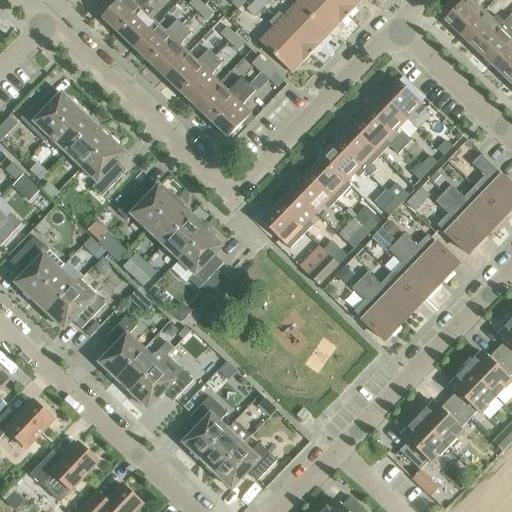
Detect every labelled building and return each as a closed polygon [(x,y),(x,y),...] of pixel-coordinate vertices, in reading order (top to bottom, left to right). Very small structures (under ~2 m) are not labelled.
[(118,0),(101,19),(117,34),(144,6),(137,0),(136,0),(133,3),(129,0),(118,0)] [(193,0),(189,6),(197,13),(203,5),(197,0),(193,0)] [(246,2),(244,0),(235,0),(231,4),(238,11),(246,2)] [(300,0),(297,4),(325,32),(332,26),(339,26),(347,16),(329,0),(300,0)] [(329,0),(347,16),(355,8),(355,1),(356,0),(329,0)] [(463,0),(443,21),(459,37),(483,13),(475,5),(478,0),(463,0)] [(262,8),(255,1),(246,11),(253,17),(262,8)] [(278,14),(273,18),(279,23),(311,54),(319,46),(319,39),(325,32),(297,4),(283,18),(278,14)] [(203,5),(197,13),(207,22),(213,15),(203,5)] [(117,34),(133,49),(155,25),(148,17),(151,12),(144,6),(117,34)] [(459,37),(475,51),(503,23),(496,17),(491,20),(483,13),(459,37)] [(475,51),(491,67),(511,44),(511,32),(511,31),(511,29),(511,18),(510,17),(503,23),(475,51)] [(279,23),(273,18),(268,24),(273,29),(259,43),(288,71),(295,64),(302,64),(311,54),(279,23)] [(133,49),(148,64),(183,27),(176,21),(169,29),(164,33),(155,25),(133,49)] [(148,64),(164,79),(187,55),(179,47),(182,42),(190,34),(183,27),(148,64)] [(220,35),(229,43),(236,36),(227,28),(220,35)] [(236,36),(229,43),(239,52),(245,44),(236,36)] [(511,44),(491,67),(506,82),(511,75),(511,44)] [(164,79),(179,94),(215,57),(209,51),(200,59),(195,62),(187,55),(164,79)] [(179,94),(195,109),(218,85),(210,77),(223,64),(215,57),(179,94)] [(258,58),(251,65),(260,73),(267,66),(258,58)] [(267,66),(260,73),(269,81),(278,89),(285,82),(276,74),(267,66)] [(195,109),(211,124),(248,86),(241,79),(231,89),(226,92),(218,85),(195,109)] [(397,82),(381,98),(405,122),(413,114),(418,117),(425,110),(397,82)] [(248,86),(211,124),(227,140),(250,115),(241,107),(255,93),(248,86)] [(45,144),(50,139),(80,108),(73,101),(68,101),(61,95),(53,103),(44,95),(20,120),(30,129),(45,144)] [(381,98),(366,114),(395,141),(401,134),(397,130),(405,122),(381,98)] [(50,139),(65,154),(93,125),(87,119),(87,114),(80,108),(50,139)] [(366,114),(351,129),(379,157),(388,148),(395,141),(366,114)] [(1,125),(0,125),(0,140),(8,132),(1,125)] [(65,154),(81,169),(111,137),(104,131),(99,131),(93,125),(65,154)] [(351,130),(336,145),(365,172),(371,178),(377,171),(371,165),(379,157),(351,129),(351,130)] [(401,134),(395,141),(403,150),(410,142),(402,134),(401,134)] [(111,137),(81,169),(96,183),(91,188),(101,198),(125,172),(117,164),(125,155),(118,149),(118,144),(111,137)] [(436,151),(443,157),(451,148),(445,142),(436,151)] [(336,145),(321,160),(345,184),(353,176),(358,179),(365,172),(336,145)] [(484,178),(474,187),(502,216),(508,210),(509,212),(511,208),(511,187),(479,156),(471,165),(484,178)] [(429,158),(421,167),(427,173),(436,164),(429,158)] [(321,160),(306,176),(334,204),(341,196),(350,187),(345,184),(321,160)] [(12,164),(5,172),(16,182),(23,174),(12,164)] [(29,172),(39,181),(47,174),(36,164),(29,172)] [(427,173),(421,167),(412,176),(419,182),(427,173)] [(430,180),(439,188),(446,181),(437,172),(430,180)] [(306,176),(291,192),(315,215),(323,207),(328,210),(334,204),(306,176)] [(41,191),(51,200),(58,193),(48,183),(41,191)] [(131,217),(147,231),(176,200),(169,193),(165,193),(158,187),(150,196),(141,187),(117,212),(127,222),(131,217)] [(450,187),(442,195),(484,238),(498,224),(497,222),(502,216),(474,187),(463,199),(450,187)] [(402,191),(393,200),(399,206),(408,198),(406,195),(402,191)] [(291,192),(276,207),(304,234),(311,228),(307,223),(315,215),(291,192)] [(406,204),(415,213),(424,204),(415,195),(406,204)] [(484,238),(442,195),(434,203),(447,216),(436,227),(441,231),(465,254),(471,248),(473,250),(484,238)] [(147,231),(162,246),(190,217),(183,211),(183,207),(176,200),(147,231)] [(399,206),(393,200),(384,209),(389,213),(391,215),(399,206)] [(304,234),(276,207),(260,223),(289,250),(304,234)] [(0,247),(21,225),(11,215),(6,221),(0,214),(0,247)] [(162,246),(178,261),(207,230),(200,223),(196,223),(190,217),(162,246)] [(369,220),(361,229),(367,236),(376,226),(369,220)] [(43,221),(34,230),(42,238),(51,229),(43,221)] [(385,229),(393,238),(400,231),(391,222),(385,229)] [(88,231),(99,242),(107,235),(95,223),(88,231)] [(367,236),(361,229),(352,238),(359,244),(367,236)] [(207,230),(178,261),(193,275),(188,280),(198,290),(216,271),(222,264),(213,256),(221,247),(215,241),(215,236),(207,230)] [(381,230),(372,239),(387,253),(387,252),(395,244),(381,230)] [(403,235),(396,243),(439,285),(451,272),(450,270),(456,264),(431,240),(427,236),(416,248),(403,235)] [(34,238),(10,263),(15,268),(24,276),(15,285),(22,291),(22,296),(30,303),(32,301),(32,300),(59,271),(64,266),(49,252),(39,242),(34,238)] [(83,247),(93,257),(101,249),(91,239),(83,247)] [(400,264),(391,273),(419,302),(424,297),(426,298),(439,285),(396,243),(395,244),(387,252),(400,264)] [(339,251),(331,260),(337,266),(346,258),(339,251)] [(307,277),(317,287),(337,266),(331,260),(327,256),(318,266),(307,277)] [(122,268),(132,277),(139,270),(129,260),(122,268)] [(336,277),(345,286),(355,276),(346,266),(336,277)] [(139,270),(132,277),(142,287),(149,280),(139,270)] [(32,300),(32,301),(47,315),(75,286),(59,271),(32,300)] [(216,271),(198,290),(206,297),(224,279),(216,271)] [(367,273),(359,282),(403,323),(415,310),(413,308),(419,302),(391,273),(379,286),(367,273)] [(47,315),(45,317),(52,324),(57,324),(63,331),(72,322),(81,331),(105,305),(95,296),(96,295),(80,281),(75,286),(47,315)] [(403,323),(359,282),(351,290),(363,302),(353,313),(381,341),(387,335),(389,336),(403,323)] [(136,291),(128,300),(134,306),(142,297),(136,291)] [(173,313),(181,321),(190,313),(181,304),(173,313)] [(111,380),(112,382),(142,350),(127,336),(135,327),(125,317),(105,338),(115,347),(98,364),(105,370),(105,375),(111,380)] [(505,342),(496,351),(511,366),(511,317),(504,324),(505,329),(498,335),(505,342)] [(95,323),(85,334),(90,338),(100,328),(95,323)] [(185,328),(178,336),(182,340),(189,333),(185,328)] [(166,343),(158,351),(165,358),(173,350),(166,343)] [(142,351),(112,382),(115,380),(129,394),(127,396),(128,397),(158,366),(165,358),(158,351),(151,359),(142,351)] [(470,360),(463,367),(496,399),(511,383),(508,379),(511,375),(511,366),(496,351),(488,360),(481,353),(474,360),(470,360)] [(158,366),(128,397),(129,398),(135,403),(139,404),(146,410),(162,393),(172,402),(191,382),(181,372),(166,357),(165,358),(158,366)] [(227,365),(219,373),(228,381),(235,373),(236,372),(227,364),(227,365)] [(457,392),(448,401),(469,421),(477,412),(481,415),(496,399),(463,367),(456,374),(456,379),(450,386),(457,392)] [(0,390),(10,380),(0,369),(0,390)] [(198,427),(182,444),(188,451),(189,455),(194,460),(196,462),(196,463),(198,460),(225,431),(218,423),(226,415),(224,413),(208,398),(189,418),(198,427)] [(0,415),(0,436),(5,431),(25,450),(52,420),(32,401),(16,418),(7,409),(0,415)] [(257,408),(268,418),(275,411),(264,401),(257,408)] [(421,410),(415,417),(448,449),(463,433),(460,430),(469,421),(448,401),(440,410),(433,403),(426,410),(421,410)] [(295,417),(303,423),(309,416),(302,409),(295,417)] [(399,452),(420,471),(429,462),(432,465),(448,449),(415,417),(408,424),(408,429),(401,435),(409,442),(399,452)] [(198,460),(213,474),(241,446),(250,436),(235,421),(225,431),(198,460)] [(502,437),(494,445),(502,453),(510,445),(502,437)] [(28,475),(38,485),(49,473),(69,492),(97,463),(76,444),(60,460),(51,451),(28,475)] [(213,474),(211,476),(213,478),(219,484),(223,484),(230,490),(246,473),(255,482),(275,462),(257,445),(249,454),(241,446),(213,474)] [(420,471),(412,480),(430,497),(439,489),(425,476),(420,471)] [(77,511),(133,511),(141,505),(121,486),(105,502),(95,493),(77,511)] [(14,495),(5,504),(14,511),(23,503),(14,495)] [(321,508),(317,511),(361,511),(348,499),(339,508),(332,501),(325,508),(321,508)]
